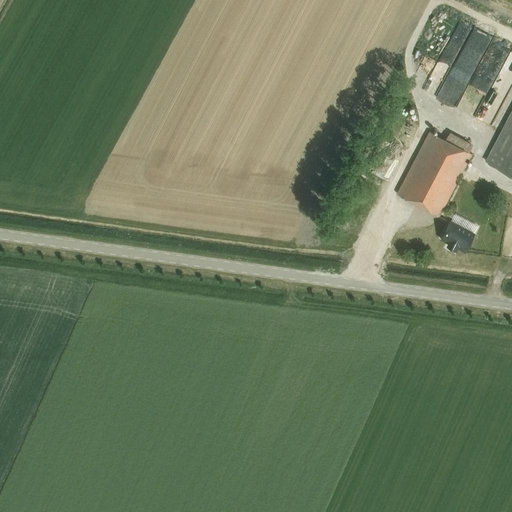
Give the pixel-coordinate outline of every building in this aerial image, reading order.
[(472,24),(438,98),(459,107),(484,54),(500,62),(506,48),(491,40),(494,34),(472,24)] [(448,55),(453,57),(468,30),(458,25),(438,61),(443,64),(448,55)] [(511,114),(488,161),(511,173),(511,114)] [(430,132),(398,194),(441,217),(474,154),(430,132)] [(352,170),(356,173),(360,165),(356,162),(352,170)] [(477,234),(451,221),(442,240),(449,244),(447,248),(457,253),(459,248),(467,253),(477,234)]
